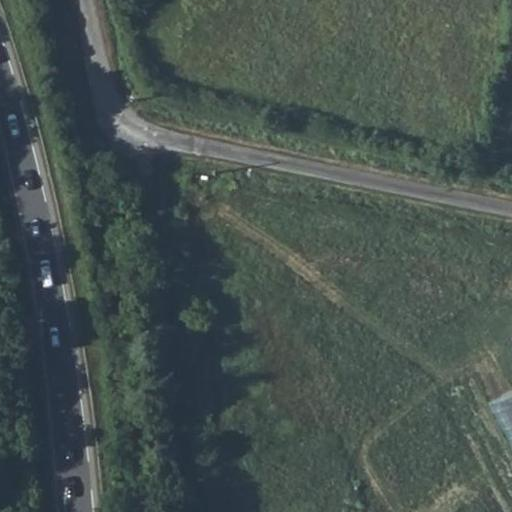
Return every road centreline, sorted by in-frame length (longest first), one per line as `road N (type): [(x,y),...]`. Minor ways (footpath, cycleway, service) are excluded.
road 1 (unclassified): [(89,0),(112,101),(127,128),(511,215)]
road 2 (trunk): [(76,511),(53,301),(0,75)]
